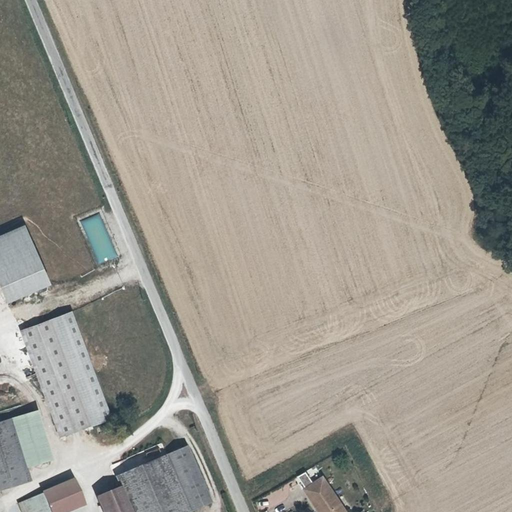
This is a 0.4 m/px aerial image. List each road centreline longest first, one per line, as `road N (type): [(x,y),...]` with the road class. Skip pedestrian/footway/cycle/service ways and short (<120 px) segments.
road 1 (unclassified): [(245,511),(28,0)]
road 2 (track): [(0,499),(114,447),(170,406),(188,382)]
